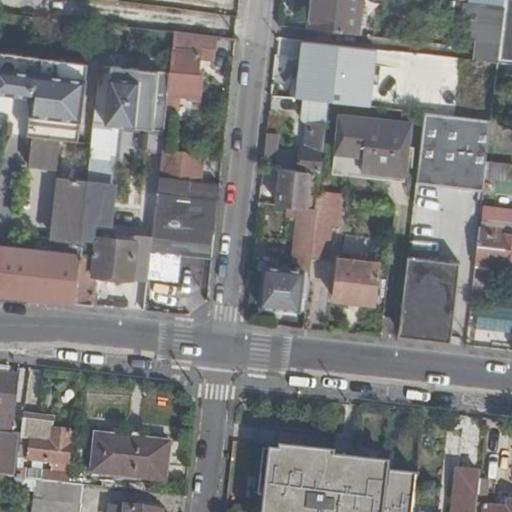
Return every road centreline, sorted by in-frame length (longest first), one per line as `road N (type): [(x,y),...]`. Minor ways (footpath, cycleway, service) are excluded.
road 1 (residential): [(221,356),(259,0)]
road 2 (secondary): [(511,387),(221,356)]
road 3 (secondary): [(221,356),(0,333)]
road 4 (residential): [(203,511),(221,356)]
